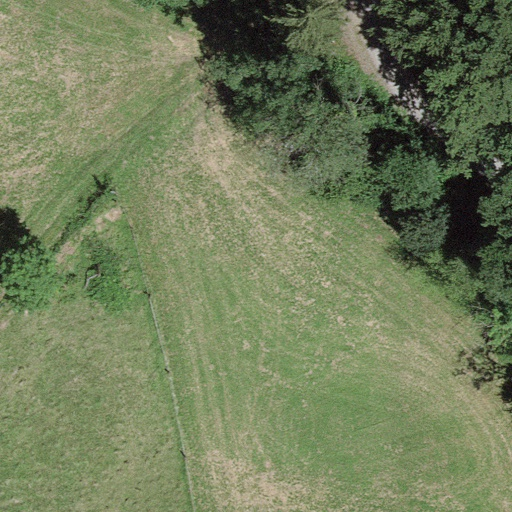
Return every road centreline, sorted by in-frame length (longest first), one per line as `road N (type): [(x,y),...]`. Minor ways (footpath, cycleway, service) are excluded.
road 1 (track): [(0,269),(164,100),(321,0)]
road 2 (track): [(511,186),(431,123),(391,78),(373,44),(365,0)]
